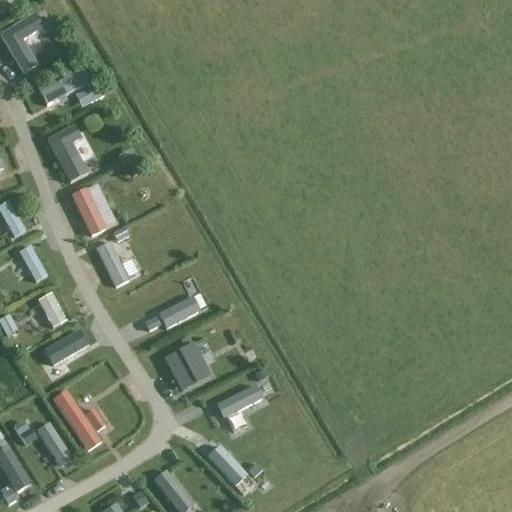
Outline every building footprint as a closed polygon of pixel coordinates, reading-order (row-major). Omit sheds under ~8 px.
[(34,18),(0,41),(22,77),(35,70),(21,46),(43,32),(34,18)] [(82,77),(40,98),(46,110),(88,89),(82,77)] [(97,87),(75,99),(81,113),(103,100),(97,87)] [(73,131),(47,146),(69,188),(87,180),(71,149),(79,144),(73,131)] [(137,164),(129,168),(134,177),(142,173),(137,164)] [(87,192),(70,199),(89,241),(105,234),(87,192)] [(7,205),(0,209),(0,220),(14,243),(26,235),(7,205)] [(124,231),(115,235),(120,245),(129,240),(124,231)] [(109,247),(95,253),(116,294),(128,288),(127,286),(139,280),(130,262),(119,268),(109,247)] [(30,251),(18,258),(36,288),(48,281),(30,251)] [(51,299),(37,307),(53,334),(66,326),(51,299)] [(191,302),(158,319),(166,334),(199,318),(191,302)] [(8,319),(0,323),(0,326),(8,343),(18,336),(8,319)] [(155,321),(145,326),(149,334),(159,329),(155,321)] [(78,337),(44,357),(52,371),(86,351),(78,337)] [(188,339),(181,343),(184,351),(192,347),(188,339)] [(194,349),(163,365),(181,398),(211,382),(194,349)] [(265,371),(255,376),(259,384),(269,379),(265,371)] [(256,390),(215,411),(223,425),(263,405),(256,390)] [(67,398),(53,406),(88,458),(101,449),(67,398)] [(93,416),(85,421),(96,438),(105,432),(93,416)] [(23,424),(13,430),(19,439),(28,432),(23,424)] [(49,427),(35,436),(59,473),(73,464),(49,427)] [(219,451),(206,463),(234,492),(247,480),(219,451)] [(7,452),(0,456),(0,472),(16,499),(31,490),(7,452)] [(257,467),(249,474),(256,481),(263,474),(257,467)] [(166,476),(154,486),(175,511),(193,511),(194,511),(166,476)] [(10,493),(3,497),(9,508),(16,504),(10,493)] [(141,495),(132,501),(139,511),(148,507),(141,495)]
